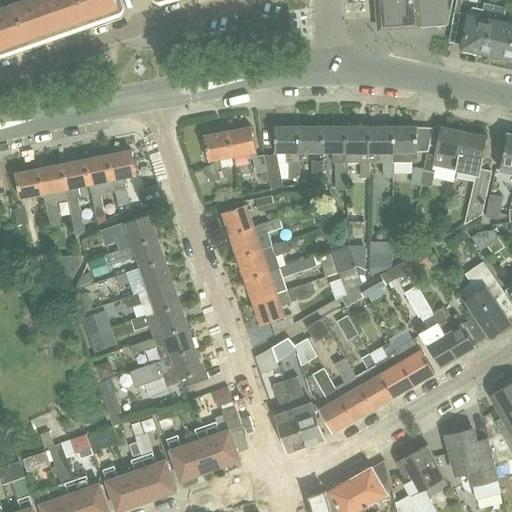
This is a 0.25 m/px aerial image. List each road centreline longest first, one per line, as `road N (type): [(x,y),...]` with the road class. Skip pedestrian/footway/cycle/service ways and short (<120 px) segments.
road 1 (residential): [(149,95),(279,479)]
road 2 (residential): [(279,479),(338,454),(511,352)]
road 3 (tertiary): [(149,95),(334,71)]
road 4 (tertiary): [(511,97),(395,73),(334,71)]
road 5 (residential): [(146,26),(0,76)]
road 6 (tertiary): [(0,125),(149,95)]
